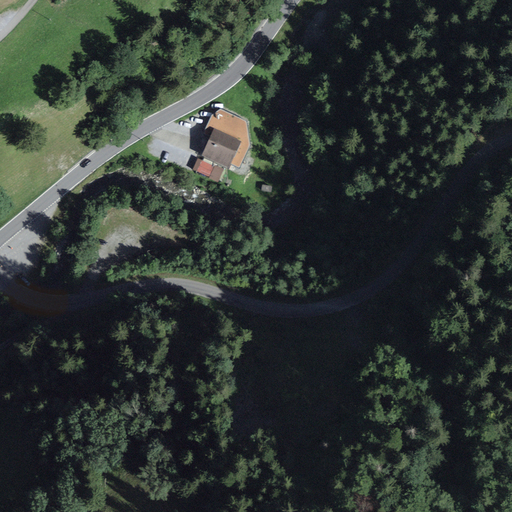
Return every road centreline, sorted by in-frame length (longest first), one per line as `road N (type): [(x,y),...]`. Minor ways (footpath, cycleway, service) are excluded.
road 1 (unclassified): [(0,280),(54,304),(144,289),(189,290),(281,313),(329,308),(376,284),(483,153),(511,137)]
road 2 (tertiary): [(292,0),(221,86),(148,123),(0,239)]
